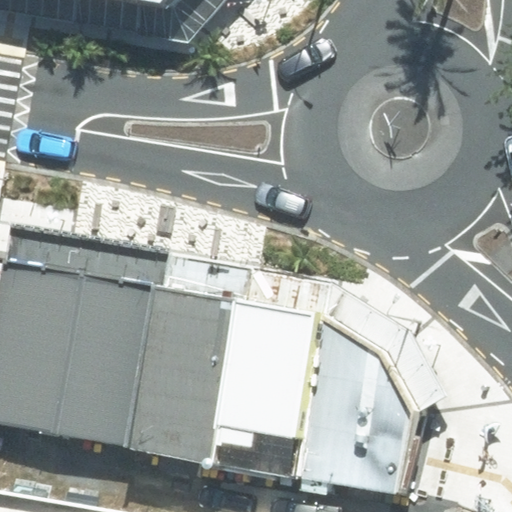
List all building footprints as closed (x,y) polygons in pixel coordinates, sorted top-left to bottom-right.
[(67,0),(192,24),(211,0),(67,0)] [(154,296),(0,269),(0,432),(126,454),(154,296)] [(250,313),(154,296),(126,454),(223,472),(226,458),(250,313)] [(331,326),(250,313),(226,458),(306,471),(331,326)] [(391,358),(331,326),(306,471),(305,477),(407,495),(423,416),(391,358)] [(87,511),(0,499),(0,511),(87,511)]
